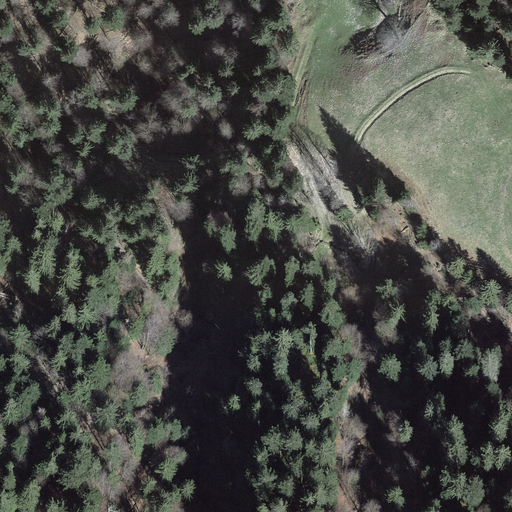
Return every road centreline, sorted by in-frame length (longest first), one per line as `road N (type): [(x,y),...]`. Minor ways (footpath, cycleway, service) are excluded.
road 1 (track): [(313,30),(288,122),(328,239),(317,259),(264,262),(243,272),(215,349),(183,348),(146,280),(115,250),(0,197)]
road 2 (track): [(511,121),(474,75),(449,69),(403,89),(360,131),(352,150),(370,227),(366,275),(317,259)]
